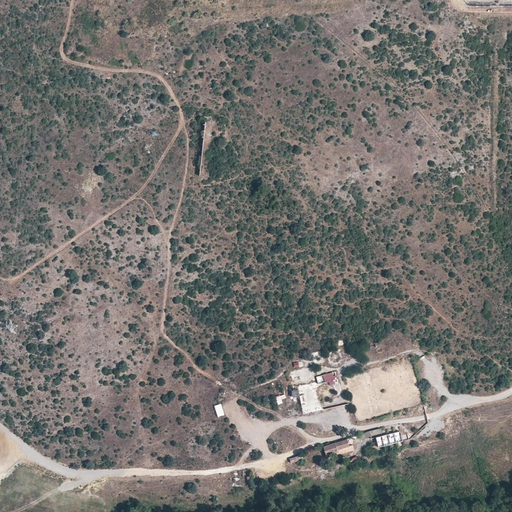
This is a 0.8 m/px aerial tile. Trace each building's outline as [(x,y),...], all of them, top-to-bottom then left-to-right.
[(338,371),(333,372),(335,379),(330,381),(331,385),(340,382),(338,371)] [(333,372),(317,376),(319,383),(330,381),(335,379),(333,372)] [(300,395),(305,394),(304,391),(300,392),(299,389),(286,391),(289,405),(302,402),(300,395)] [(218,417),(225,415),(222,404),(215,406),(218,417)] [(324,429),(327,431),(333,422),(329,420),(324,429)] [(373,431),(359,435),(360,438),(382,432),(381,429),(373,431)] [(403,441),(401,432),(377,438),(379,447),(403,441)] [(338,452),(338,450),(350,447),(350,446),(348,439),(337,442),(335,443),(335,444),(324,447),(327,455),(337,452),(338,452)] [(353,445),(350,446),(350,447),(338,450),(338,452),(337,452),(338,455),(355,449),(353,445)]
